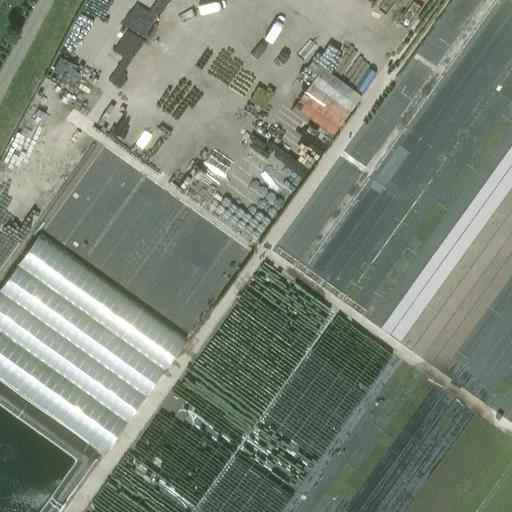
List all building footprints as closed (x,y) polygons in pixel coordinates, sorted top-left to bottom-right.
[(329,55),(317,74),(347,94),(360,75),(329,55)] [(369,161),(411,102),(392,89),(350,148),(369,161)] [(220,204),(230,188),(212,177),(221,163),(207,154),(201,164),(192,158),(179,178),(220,204)] [(194,331),(249,247),(169,195),(161,206),(156,203),(147,216),(155,222),(148,233),(156,238),(137,268),(155,280),(143,298),(194,331)] [(0,382),(107,452),(185,332),(33,233),(0,283),(0,382)]
